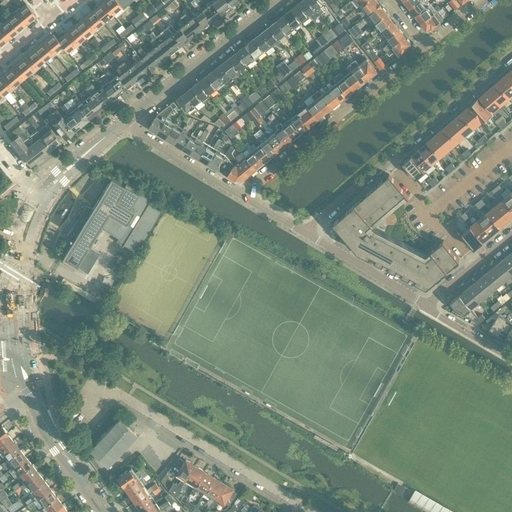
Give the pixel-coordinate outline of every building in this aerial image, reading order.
[(103,0),(102,2),(112,14),(120,7),(121,6),(115,0),(103,0)] [(125,0),(115,0),(121,6),(120,7),(122,9),(128,4),(125,0)] [(190,11),(194,16),(203,28),(211,22),(201,10),(194,0),(191,3),(194,8),(190,11)] [(213,0),(211,2),(221,15),(231,7),(230,7),(224,0),(213,0)] [(320,14),(317,10),(308,0),(301,0),(299,3),(309,16),(310,16),(313,20),(320,14)] [(308,0),(317,10),(320,14),(324,11),(320,7),(324,4),(321,0),(308,0)] [(377,0),(366,0),(360,5),(363,9),(359,13),(362,17),(367,14),(379,3),(377,0)] [(402,0),(409,8),(418,0),(402,0)] [(415,16),(427,5),(430,3),(427,0),(418,0),(409,8),(415,16)] [(450,0),(448,1),(455,9),(460,5),(455,0),(450,0)] [(102,2),(93,9),(103,21),(112,14),(102,2)] [(211,2),(201,10),(211,22),(211,23),(221,15),(211,2)] [(299,3),(291,9),(301,22),(309,16),(299,3)] [(367,14),(374,23),(387,12),(379,3),(367,14)] [(430,3),(427,5),(415,16),(421,24),(436,11),(440,8),(437,5),(434,7),(431,3),(430,3)] [(26,4),(16,11),(26,23),(35,15),(26,4)] [(93,9),(84,17),(94,29),(103,21),(93,9)] [(291,9),(283,15),(294,28),(301,22),(291,9)] [(16,11),(7,19),(17,31),(26,23),(16,11)] [(436,11),(421,24),(426,30),(428,31),(443,19),(436,11)] [(374,23),(377,27),(375,29),(371,32),(374,35),(380,31),(393,20),(387,12),(374,23)] [(185,13),(182,16),(196,34),(203,28),(194,16),(190,19),(185,13)] [(290,37),(287,33),(294,28),(283,15),(276,20),(286,34),(289,38),(290,37)] [(184,24),(179,28),(188,40),(196,34),(182,16),(179,18),(184,24)] [(84,17),(75,24),(85,36),(94,29),(84,17)] [(7,19),(0,24),(0,28),(8,38),(17,31),(7,19)] [(289,38),(286,34),(276,20),(269,26),(279,40),(284,36),(287,39),(289,38)] [(380,31),(386,39),(399,28),(393,20),(380,31)] [(75,24),(66,32),(76,44),(85,36),(75,24)] [(131,25),(125,29),(128,33),(134,28),(131,25)] [(170,25),(167,28),(181,46),(188,40),(179,28),(175,31),(170,25)] [(121,32),(119,34),(121,38),(128,33),(125,29),(122,26),(118,28),(121,32)] [(269,26),(261,32),(272,45),(279,40),(269,26)] [(0,28),(0,45),(8,38),(0,28)] [(160,33),(164,39),(174,51),(181,46),(167,28),(164,30),(160,33)] [(386,39),(389,42),(386,45),(383,48),(386,51),(405,36),(399,28),(386,39)] [(66,32),(57,39),(62,45),(67,51),(76,44),(66,32)] [(174,51),(164,39),(160,33),(155,36),(152,32),(149,35),(153,39),(152,39),(166,57),(174,51)] [(261,32),(254,38),(264,51),(272,45),(261,32)] [(52,33),(43,41),(53,52),(62,45),(57,39),(52,33)] [(405,36),(386,51),(389,55),(393,53),(396,51),(399,54),(411,45),(410,43),(405,36)] [(254,38),(246,44),(245,45),(256,58),(257,57),(264,51),(254,38)] [(154,48),(150,51),(159,63),(166,57),(152,39),(149,42),(154,48)] [(43,41),(34,48),(44,60),(53,52),(43,41)] [(245,45),(236,52),(247,65),(255,59),(256,58),(245,45)] [(34,48),(25,56),(35,67),(44,60),(34,48)] [(142,57),(141,58),(150,70),(159,63),(150,51),(145,55),(141,48),(137,51),(142,57)] [(236,52),(229,57),(243,75),(244,76),(248,73),(243,68),(247,65),(236,52)] [(137,61),(133,65),(142,77),(150,70),(141,58),(140,59),(135,53),(132,55),(137,61)] [(25,56),(11,68),(16,74),(22,69),(26,75),(35,67),(25,56)] [(232,77),(236,73),(240,78),(243,75),(229,57),(222,63),(232,77)] [(374,61),(380,69),(385,65),(379,57),(374,61)] [(83,63),(85,67),(91,62),(89,58),(83,63)] [(366,58),(359,64),(370,77),(377,71),(366,58)] [(348,65),(352,70),(362,83),(370,77),(359,64),(355,59),(348,65)] [(123,62),(120,64),(134,82),(142,77),(133,65),(128,68),(123,62)] [(236,82),(232,77),(222,63),(214,69),(225,82),(229,87),(236,82)] [(122,73),(118,76),(117,76),(127,88),(134,82),(120,64),(117,67),(122,73)] [(11,68),(2,75),(12,87),(26,75),(22,69),(16,74),(11,68)] [(101,87),(111,101),(119,94),(109,81),(107,79),(104,74),(100,69),(96,72),(103,81),(104,81),(106,83),(101,87)] [(214,69),(207,75),(217,88),(221,85),(224,89),(225,88),(226,90),(228,88),(224,83),(225,82),(214,69)] [(352,70),(344,76),(355,89),(362,83),(352,70)] [(333,78),(337,82),(347,95),(355,89),(344,76),(341,72),(333,78)] [(2,75),(0,76),(0,91),(3,94),(12,87),(2,75)] [(116,75),(109,81),(119,94),(127,88),(117,76),(118,76),(116,75)] [(207,75),(199,81),(210,94),(217,88),(207,75)] [(511,95),(511,84),(504,76),(496,83),(509,98),(511,95)] [(326,83),(329,88),(340,101),(347,95),(337,82),(333,85),(329,80),(326,83)] [(199,81),(192,87),(202,100),(210,94),(199,81)] [(58,83),(52,88),(55,91),(61,86),(58,83)] [(326,91),(322,94),(332,107),(340,101),(329,88),(326,83),(322,86),(326,91)] [(509,98),(496,83),(488,90),(501,105),(509,98)] [(101,87),(96,91),(94,88),(95,88),(91,84),(88,87),(93,93),(104,107),(111,101),(101,87)] [(104,107),(93,93),(88,87),(84,89),(88,94),(89,94),(90,95),(85,99),(96,113),(104,107)] [(192,87),(185,93),(195,106),(202,100),(192,87)] [(501,105),(488,90),(479,97),(494,114),(503,107),(501,105)] [(195,106),(185,93),(177,99),(187,112),(195,106)] [(322,94),(315,100),(325,113),(332,107),(322,94)] [(72,99),(77,105),(88,119),(96,113),(85,99),(81,103),(79,101),(79,100),(76,96),(72,99)] [(492,116),(477,99),(468,106),(481,122),(483,123),(492,116)] [(315,100),(307,106),(318,119),(325,113),(315,100)] [(63,104),(80,125),(88,119),(77,105),(73,110),(71,107),(67,101),(63,104)] [(148,128),(157,133),(166,118),(174,108),(177,106),(174,101),(156,115),(155,117),(154,117),(150,120),(149,125),(150,125),(148,128)] [(22,112),(25,115),(31,110),(28,107),(24,102),(20,105),(24,110),(22,112)] [(67,114),(62,118),(72,132),(80,125),(63,104),(60,107),(67,114)] [(307,106),(299,112),(299,113),(309,126),(318,119),(307,106)] [(481,122),(468,106),(460,113),(473,128),(481,122)] [(248,113),(257,124),(263,120),(253,108),(248,113)] [(62,118),(55,109),(43,119),(47,124),(49,127),(53,123),(64,138),(72,132),(62,118)] [(299,113),(290,120),(301,133),(309,126),(299,113)] [(473,128),(460,113),(452,120),(465,135),(473,128)] [(16,117),(10,121),(12,125),(18,120),(16,117)] [(157,133),(165,138),(174,123),(166,118),(157,133)] [(290,120),(283,126),(293,139),(301,133),(290,120)] [(465,135),(452,120),(444,127),(457,142),(465,135)] [(60,141),(50,128),(49,127),(47,124),(41,128),(35,121),(31,124),(36,129),(51,148),(60,141)] [(165,138),(174,143),(183,128),(174,123),(165,138)] [(29,165),(42,155),(51,148),(36,129),(30,135),(27,131),(26,132),(24,130),(24,129),(20,125),(19,126),(18,126),(6,135),(10,140),(19,152),(29,165)] [(283,126),(275,132),(286,145),(293,139),(283,126)] [(457,142),(444,127),(436,134),(449,149),(457,142)] [(174,143),(182,148),(191,134),(183,128),(174,143)] [(202,128),(197,137),(191,134),(182,148),(191,154),(200,139),(205,130),(202,128)] [(200,139),(191,154),(199,159),(208,144),(203,141),(208,133),(205,130),(200,139)] [(275,132),(268,137),(278,151),(286,145),(275,132)] [(449,149),(436,134),(428,141),(441,156),(449,149)] [(268,137),(260,143),(271,157),(278,151),(268,137)] [(199,159),(208,164),(218,147),(222,140),(219,138),(214,147),(208,144),(199,159)] [(441,156),(428,141),(419,148),(432,163),(441,156)] [(260,143),(256,147),(253,144),(250,146),(253,149),(263,163),(271,157),(260,143)] [(263,163),(253,149),(250,146),(243,153),(245,156),(256,169),(263,163)] [(218,147),(208,164),(216,169),(225,154),(220,151),(222,148),(218,147)] [(432,163),(419,148),(411,155),(424,170),(432,163)] [(248,175),(237,162),(234,165),(225,154),(216,169),(226,175),(238,183),(248,175)] [(424,170),(411,155),(403,163),(417,180),(426,172),(424,170)] [(245,156),(237,162),(248,175),(256,169),(245,156)] [(389,174),(333,222),(358,251),(427,287),(459,260),(443,240),(430,251),(433,253),(426,258),(373,230),(371,231),(367,227),(405,194),(408,198),(409,197),(389,174)] [(68,238),(68,239),(69,240),(70,239),(72,241),(61,258),(86,274),(99,254),(92,250),(92,249),(88,246),(96,233),(97,234),(101,228),(118,238),(117,241),(122,244),(121,246),(122,246),(123,245),(135,252),(161,210),(149,202),(153,196),(152,196),(151,197),(127,182),(124,187),(110,178),(92,209),(84,205),(79,216),(73,226),(65,236),(68,238)] [(508,221),(511,217),(511,208),(504,199),(495,205),(508,221)] [(500,228),(508,221),(495,205),(487,212),(500,228)] [(491,235),(500,228),(487,212),(479,219),(491,235)] [(483,241),(491,235),(479,219),(470,226),(483,241)] [(474,248),(483,241),(470,226),(461,233),(474,248)] [(511,257),(509,254),(501,261),(511,274),(511,257)] [(511,274),(501,261),(492,267),(504,281),(511,274)] [(492,267),(484,274),(495,288),(504,281),(492,267)] [(484,274),(476,281),(487,295),(495,288),(484,274)] [(63,277),(59,282),(101,307),(104,302),(63,277)] [(476,281),(467,288),(478,302),(487,295),(476,281)] [(467,288),(459,294),(470,308),(478,302),(467,288)] [(507,293),(507,292),(502,296),(506,301),(511,295),(511,291),(511,290),(507,293)] [(470,308),(459,294),(450,302),(454,306),(453,308),(452,308),(477,323),(480,321),(477,317),(470,308)] [(494,304),(497,308),(506,301),(502,296),(501,294),(497,298),(498,300),(494,304)] [(491,327),(488,331),(496,335),(506,318),(498,314),(495,320),(491,327)] [(492,318),(486,324),(491,327),(495,320),(492,318)] [(496,335),(504,340),(511,326),(511,321),(506,318),(496,335)] [(93,349),(90,353),(101,359),(103,355),(93,349)] [(90,449),(106,465),(135,434),(132,431),(134,430),(129,425),(127,427),(119,418),(90,449)] [(0,451),(13,441),(6,434),(7,433),(0,438),(0,451)] [(0,451),(0,453),(5,460),(19,449),(13,441),(0,451)] [(5,460),(11,467),(25,457),(19,449),(5,460)] [(25,457),(11,467),(8,470),(15,477),(17,475),(31,465),(25,457)] [(175,497),(181,488),(194,465),(185,459),(183,461),(177,458),(171,468),(170,468),(167,472),(175,476),(176,474),(182,478),(177,486),(173,483),(169,491),(175,497)] [(17,475),(23,483),(37,473),(31,465),(17,475)] [(189,482),(195,486),(204,471),(194,465),(181,488),(184,490),(189,482)] [(130,467),(116,477),(122,486),(145,470),(142,467),(134,473),(130,467)] [(128,495),(142,485),(145,483),(142,478),(147,474),(145,470),(122,486),(128,495)] [(198,488),(204,491),(213,476),(204,471),(195,486),(190,493),(193,495),(198,488)] [(37,473),(23,483),(15,489),(17,493),(26,486),(29,491),(43,481),(37,473)] [(205,503),(209,505),(212,499),(222,482),(213,476),(204,491),(210,495),(205,503)] [(43,481),(29,491),(27,493),(30,498),(25,502),(27,505),(35,499),(49,489),(43,481)] [(222,482),(212,499),(222,505),(223,503),(228,506),(236,493),(231,490),(232,488),(222,482)] [(128,495),(134,503),(157,487),(155,484),(146,490),(142,485),(128,495)] [(134,503),(140,511),(154,502),(151,497),(160,491),(157,487),(134,503)] [(49,489),(35,499),(27,505),(30,508),(38,502),(41,507),(55,497),(49,489)] [(173,499),(168,493),(164,496),(169,505),(175,501),(173,499)] [(6,496),(0,500),(6,508),(12,503),(6,496)] [(51,511),(61,505),(55,497),(41,507),(44,511),(43,511),(51,511)] [(140,511),(157,511),(160,511),(154,502),(140,511)] [(231,511),(237,509),(234,503),(230,508),(226,510),(227,511),(231,511)]
